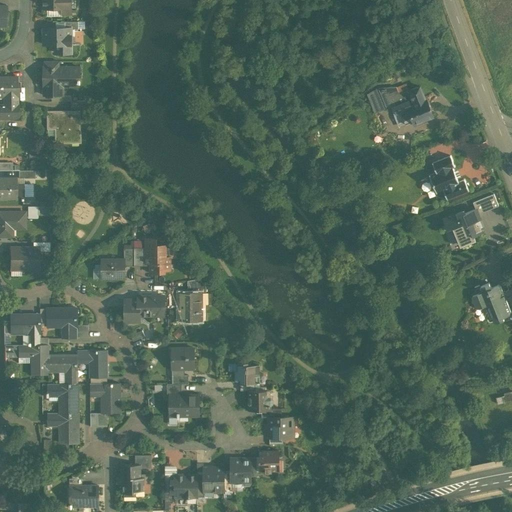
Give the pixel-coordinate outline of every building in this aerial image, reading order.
[(43,0),(43,7),(62,7),(63,13),(71,13),(70,0),(43,0)] [(73,27),(45,27),(45,44),(59,44),(59,52),(73,52),(73,27)] [(56,67),(44,67),(45,95),(64,95),(64,81),(78,81),(78,83),(80,83),(80,66),(56,67)] [(18,77),(0,77),(0,95),(4,96),(4,106),(0,105),(0,118),(19,118),(19,103),(17,103),(17,95),(18,95),(18,77)] [(396,86),(385,87),(393,106),(412,98),(409,90),(399,94),(396,86)] [(425,100),(420,86),(409,90),(412,98),(414,104),(408,107),(408,109),(402,112),(406,124),(413,121),(414,124),(433,116),(426,99),(425,100)] [(385,87),(378,88),(381,95),(369,100),(374,113),(386,108),(393,106),(385,87)] [(378,88),(367,94),(369,100),(381,95),(378,88)] [(92,100),(71,101),(71,109),(92,108),(92,100)] [(79,111),(48,111),(48,128),(56,128),(56,142),(80,141),(80,131),(79,131),(79,111)] [(450,155),(432,162),(436,171),(429,174),(436,192),(443,190),(447,199),(469,190),(464,179),(458,181),(453,167),(455,166),(450,155)] [(34,170),(18,170),(18,178),(34,178),(34,170)] [(15,177),(0,177),(0,197),(15,197),(15,177)] [(476,208),(478,214),(498,205),(493,193),(473,202),(476,208)] [(54,206),(38,206),(38,214),(54,214),(54,206)] [(463,210),(443,219),(447,229),(452,227),(460,246),(476,240),(474,235),(482,232),(477,220),(480,219),(478,214),(476,208),(464,213),(463,210)] [(25,211),(0,211),(0,235),(8,235),(8,227),(25,227),(25,211)] [(50,242),(33,242),(33,248),(39,248),(39,251),(50,251),(50,242)] [(166,244),(155,244),(155,246),(146,246),(146,259),(150,259),(150,272),(161,271),(161,269),(170,269),(170,256),(166,255),(166,244)] [(134,247),(123,247),(124,258),(125,258),(125,265),(134,265),(134,247)] [(33,248),(10,248),(10,274),(11,274),(11,266),(17,266),(17,268),(38,268),(38,270),(39,270),(39,251),(39,248),(33,248)] [(124,258),(101,258),(101,278),(125,278),(125,265),(125,258),(124,258)] [(200,278),(187,280),(188,292),(201,292),(201,294),(206,293),(206,286),(200,278)] [(491,287),(489,282),(481,285),(480,288),(480,289),(479,293),(472,295),(471,298),(475,307),(478,308),(487,305),(489,306),(488,308),(493,321),(496,322),(504,319),(503,316),(509,314),(511,311),(500,286),(498,285),(491,287)] [(188,292),(179,293),(179,320),(201,320),(201,294),(201,292),(188,292)] [(163,296),(139,296),(139,299),(125,299),(125,321),(140,321),(139,315),(163,315),(163,296)] [(77,308),(47,308),(47,326),(62,326),(62,324),(62,337),(59,337),(59,338),(77,338),(77,331),(77,324),(77,308)] [(40,314),(10,314),(10,320),(10,332),(29,332),(29,344),(27,344),(40,344),(40,326),(40,314)] [(142,330),(131,335),(132,335),(134,340),(133,340),(133,341),(145,336),(142,330)] [(18,344),(4,345),(4,357),(18,357),(18,344)] [(27,344),(18,344),(18,357),(19,357),(19,355),(32,355),(32,359),(30,359),(30,374),(48,374),(48,373),(48,372),(48,354),(48,344),(27,344)] [(193,348),(172,348),(172,368),(193,368),(193,348)] [(108,349),(77,350),(77,354),(78,363),(78,361),(89,361),(90,377),(91,377),(107,377),(108,377),(108,349)] [(77,354),(48,354),(48,372),(67,372),(67,383),(65,383),(78,383),(78,363),(77,354)] [(251,362),(237,362),(237,370),(234,370),(234,379),(240,379),(240,383),(255,383),(255,376),(260,376),(260,364),(251,364),(251,362)] [(187,375),(172,375),(172,384),(182,384),(187,384),(187,375)] [(78,383),(48,384),(48,395),(60,395),(60,413),(78,413),(78,383)] [(91,383),(90,383),(90,396),(91,396),(91,394),(102,394),(102,413),(107,413),(120,413),(120,383),(107,383),(91,383)] [(172,384),(167,384),(167,396),(171,396),(171,395),(180,395),(180,392),(182,391),(182,384),(172,384)] [(266,390),(255,390),(248,390),(248,410),(261,410),(271,410),(271,409),(271,405),(273,402),(273,398),(271,396),(268,396),(267,395),(266,390)] [(511,391),(496,395),(498,403),(511,400),(511,391)] [(180,395),(171,395),(171,396),(171,416),(178,416),(178,419),(180,418),(180,416),(199,416),(199,395),(180,395)] [(271,409),(271,410),(261,410),(261,417),(268,417),(282,416),(281,408),(271,409)] [(60,413),(48,413),(48,426),(49,426),(49,424),(60,424),(60,443),(78,443),(78,413),(60,413)] [(102,413),(97,413),(98,426),(107,426),(107,413),(102,413)] [(282,416),(268,417),(269,437),(283,437),(289,437),(289,429),(293,429),(293,416),(282,416)] [(279,450),(263,450),(263,455),(259,456),(259,471),(265,471),(265,472),(271,472),(271,468),(280,468),(279,450)] [(152,454),(135,454),(135,464),(142,464),(142,466),(152,466),(152,454)] [(244,459),(232,459),(232,471),(232,481),(233,481),(251,481),(251,480),(251,458),(244,458),(244,459)] [(135,464),(121,464),(121,492),(136,491),(136,489),(145,489),(145,476),(142,477),(142,466),(142,464),(135,464)] [(224,466),(204,466),(204,474),(204,488),(204,489),(204,491),(224,491),(224,471),(224,466)] [(176,469),(167,469),(168,490),(175,490),(175,474),(176,474),(176,469)] [(232,471),(224,471),(224,491),(233,491),(233,481),(232,481),(232,471)] [(176,474),(175,474),(175,490),(175,496),(197,496),(197,474),(176,474)] [(83,485),(69,485),(69,487),(71,487),(71,503),(69,503),(69,508),(72,508),(72,505),(98,505),(98,485),(83,485)] [(30,511),(31,503),(19,503),(18,511),(30,511)]
